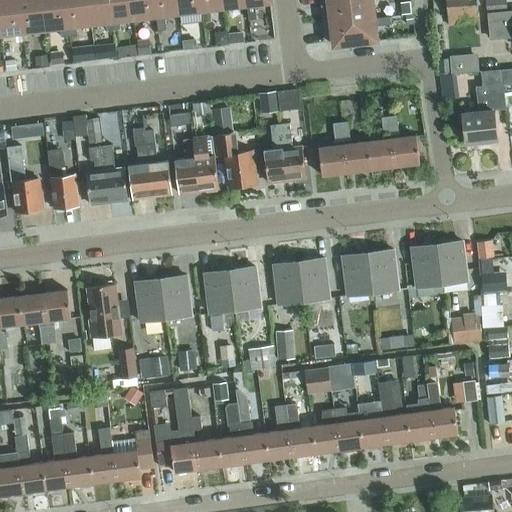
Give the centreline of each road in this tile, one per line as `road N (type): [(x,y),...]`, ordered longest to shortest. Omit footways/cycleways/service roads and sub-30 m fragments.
road 1 (residential): [(0,256),(447,203)]
road 2 (residential): [(148,511),(511,464)]
road 3 (residential): [(294,74),(0,109)]
road 4 (residential): [(447,203),(427,59),(294,74)]
